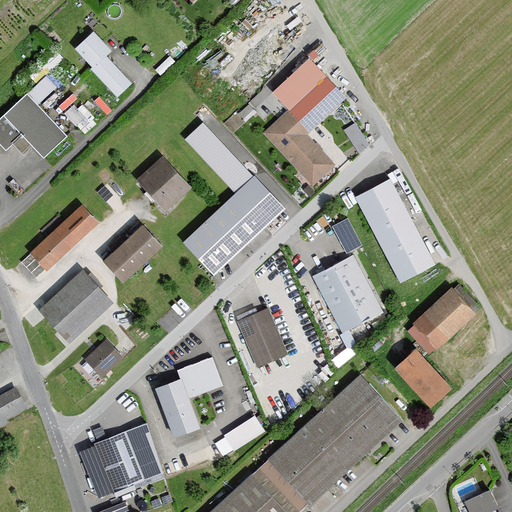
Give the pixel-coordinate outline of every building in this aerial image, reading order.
[(107,52),(88,34),(70,52),(88,69),(85,72),(113,99),(127,85),(101,58),(107,52)] [(316,73),(280,108),(284,111),(306,133),(341,99),(316,73)] [(52,88),(41,77),(0,117),(0,152),(2,154),(18,139),(40,161),(63,139),(32,107),(52,88)] [(96,120),(84,100),(68,108),(80,129),(96,120)] [(306,133),(284,111),(259,136),(311,189),(334,166),(304,135),(306,133)] [(356,119),(344,127),(360,150),(371,142),(356,119)] [(187,188),(155,156),(130,181),(163,212),(187,188)] [(286,204),(256,171),(181,239),(210,272),(286,204)] [(430,266),(385,180),(352,198),(396,284),(430,266)] [(93,223),(76,205),(24,254),(26,256),(18,263),(34,280),(93,223)] [(349,214),(334,222),(347,249),(362,242),(349,214)] [(157,248),(137,226),(96,262),(116,284),(157,248)] [(380,313),(350,256),(309,277),(339,334),(380,313)] [(108,302),(78,270),(34,311),(63,343),(108,302)] [(450,291),(447,288),(407,324),(410,327),(405,332),(425,354),(431,349),(432,350),(478,309),(456,285),(450,291)] [(284,355),(264,308),(254,313),(252,309),(233,317),(255,368),(284,355)] [(121,358),(102,340),(81,361),(100,379),(121,358)] [(444,387),(408,348),(387,367),(424,406),(444,387)] [(217,387),(207,359),(172,371),(175,379),(149,388),(168,437),(194,427),(183,399),(217,387)] [(268,455),(311,499),(397,419),(355,374),(268,455)] [(12,387),(0,394),(0,426),(5,423),(4,421),(24,408),(12,387)] [(242,442),(234,430),(223,437),(231,449),(242,442)] [(146,478),(129,432),(91,446),(108,492),(146,478)] [(292,511),(252,469),(206,511),(292,511)] [(484,511),(492,508),(483,489),(458,501),(463,511),(484,511)]
